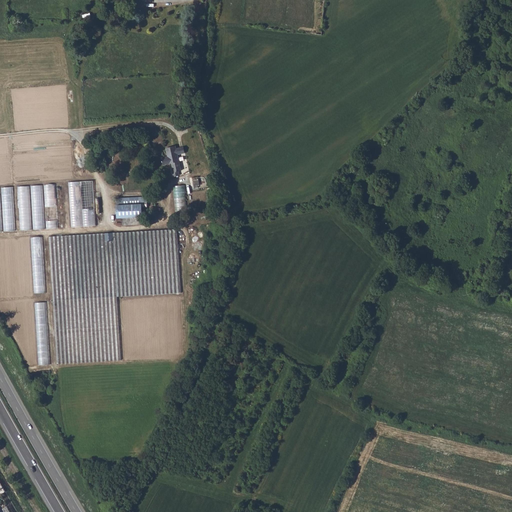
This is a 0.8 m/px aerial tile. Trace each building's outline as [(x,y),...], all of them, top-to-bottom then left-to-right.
[(178,171),(181,171),(177,155),(176,153),(179,152),(178,148),(175,149),(175,146),(165,148),(167,157),(161,158),(162,165),(171,163),(172,168),(173,172),(178,171)] [(94,179),(70,181),(73,228),(97,226),(94,179)] [(176,210),(187,209),(184,184),(173,185),(176,210)] [(56,185),(0,187),(0,232),(58,229),(56,185)] [(147,208),(147,202),(142,202),(141,198),(115,199),(116,219),(122,218),(122,226),(141,225),(140,218),(142,218),(142,208),(147,208)] [(177,230),(49,237),(56,365),(121,361),(117,296),(180,293),(177,230)] [(45,235),(32,236),(36,295),(49,294),(45,235)] [(31,236),(0,237),(0,296),(34,295),(31,236)] [(48,301),(37,301),(41,365),(52,364),(48,301)]
